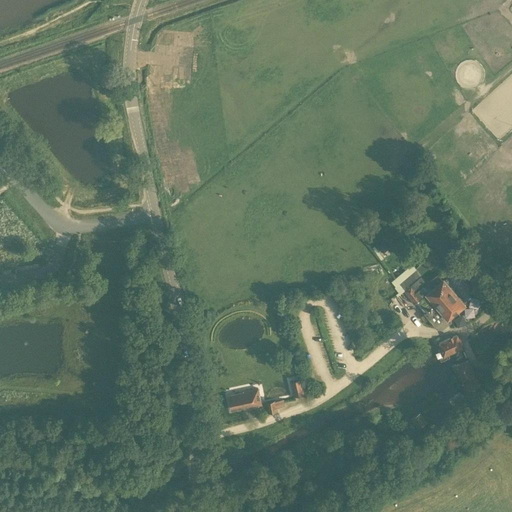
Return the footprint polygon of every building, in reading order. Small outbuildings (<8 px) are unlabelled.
[(459,239),(449,246),(454,252),(463,244),(459,239)] [(468,246),(477,260),(483,256),(474,242),(468,246)] [(399,283),(415,304),(418,301),(426,311),(424,313),(428,318),(436,328),(442,328),(451,321),(448,317),(463,304),(462,302),(468,295),(468,288),(465,282),(459,278),(452,278),(444,281),(437,273),(426,283),(415,269),(399,283)] [(438,343),(443,355),(462,348),(457,335),(438,343)] [(467,361),(456,366),(463,382),(474,377),(471,369),(467,361)] [(301,386),(291,388),(292,396),(302,394),(301,386)] [(258,388),(244,391),(244,392),(229,396),(232,409),(246,406),(247,408),(261,405),(258,388)] [(277,408),(285,406),(283,399),(275,401),(275,400),(265,402),(267,413),(276,411),(277,411),(277,410),(277,408)] [(420,412),(410,418),(417,429),(426,422),(420,412)]
